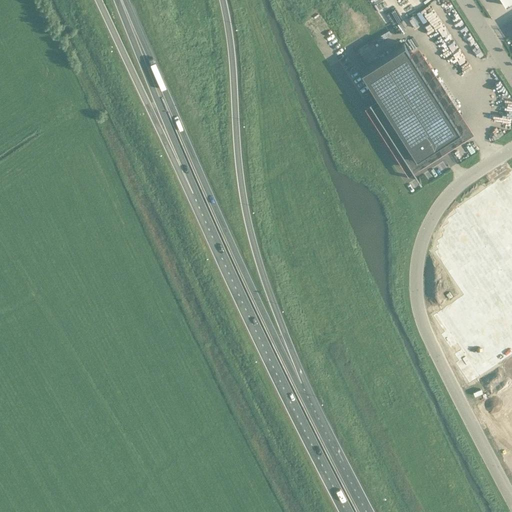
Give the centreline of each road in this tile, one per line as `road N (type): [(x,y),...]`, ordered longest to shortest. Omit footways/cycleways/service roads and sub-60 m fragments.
road 1 (unclassified): [(511,149),(440,204),(423,235),(415,278),(419,315),(511,494)]
road 2 (trunk): [(298,383),(242,198),(222,0)]
road 3 (trunk): [(298,383),(134,35)]
road 4 (trunk): [(193,191),(348,511)]
road 5 (trunk): [(97,0),(193,191)]
road 6 (trunk): [(134,35),(193,191)]
road 7 (trunk): [(364,511),(298,383)]
